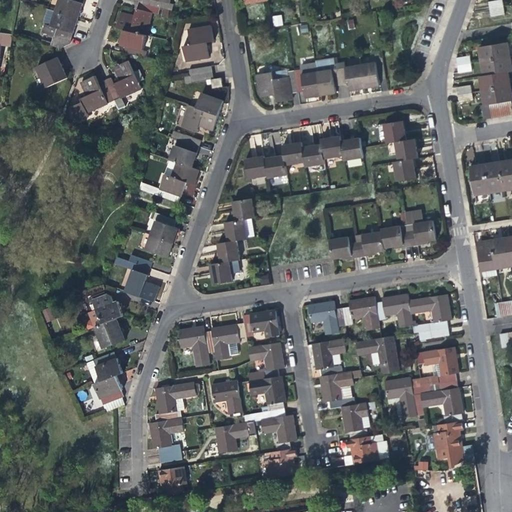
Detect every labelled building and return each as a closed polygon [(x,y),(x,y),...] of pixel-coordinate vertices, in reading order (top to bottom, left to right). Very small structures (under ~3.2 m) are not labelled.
[(73,0),(58,0),(55,10),(79,18),(81,12),(84,3),(73,0)] [(139,0),(139,2),(160,7),(172,10),(173,4),(171,3),(171,0),(139,0)] [(502,0),(489,2),(490,9),(504,7),(503,0),(502,0)] [(117,27),(124,29),(147,35),(153,13),(159,14),(160,7),(139,2),(137,10),(135,16),(121,12),(117,27)] [(505,14),(504,7),(490,9),(491,16),(505,14)] [(77,26),(79,18),(55,10),(48,8),(43,22),(47,23),(44,32),(56,36),(53,45),(61,48),(71,43),(77,26)] [(272,17),(274,27),(283,25),(281,14),(272,17)] [(187,62),(210,59),(208,47),(207,42),(214,41),(212,25),(189,29),(191,45),(184,46),(187,62)] [(143,51),(147,35),(124,29),(121,37),(120,45),(143,51)] [(0,31),(0,44),(2,45),(12,46),(12,45),(13,39),(14,33),(0,31)] [(480,52),(482,61),(511,56),(508,42),(480,46),(480,52)] [(457,58),(458,65),(471,63),(470,55),(457,58)] [(483,68),(484,75),(509,71),(511,70),(511,63),(511,56),(482,61),(483,68)] [(36,66),(45,87),(68,77),(63,66),(59,57),(36,66)] [(377,62),(361,65),(365,88),(380,86),(379,80),(383,79),(386,79),(382,57),(376,58),(377,62)] [(111,78),(105,80),(113,101),(120,98),(141,89),(129,60),(114,67),(115,70),(120,80),(114,83),(111,78)] [(350,91),(365,88),(361,65),(346,67),(345,62),(338,64),(341,86),(346,85),(349,85),(350,91)] [(472,70),(471,63),(458,65),(459,72),(472,70)] [(338,87),(341,86),(338,64),(332,65),(333,69),(317,72),(321,95),(337,93),(336,87),(338,87)] [(190,69),(191,75),(213,72),(211,66),(190,69)] [(306,98),(321,95),(317,72),(302,74),(301,69),(295,70),(299,93),(305,92),(306,98)] [(295,94),(299,93),(295,70),(288,71),(289,76),(274,79),(272,72),(257,74),(260,98),(276,95),(278,103),(294,100),(292,94),(295,94)] [(481,82),(483,90),(511,85),(509,71),(484,75),(480,76),(481,82)] [(192,82),(211,79),(214,79),(213,72),(191,75),(192,82)] [(109,103),(113,101),(105,80),(99,83),(95,75),(81,82),(86,96),(84,97),(81,98),(82,101),(73,106),(79,120),(89,115),(88,113),(109,104),(109,103)] [(221,77),(214,79),(211,79),(213,88),(223,87),(221,77)] [(457,87),(459,94),(472,92),(471,85),(457,87)] [(483,97),(485,105),(490,104),(498,103),(505,102),(511,101),(511,100),(511,89),(511,85),(483,90),(483,97)] [(202,92),(196,107),(218,115),(221,108),(224,100),(202,92)] [(473,99),(472,92),(459,94),(460,102),(473,99)] [(498,103),(500,116),(507,115),(505,102),(498,103)] [(490,104),(492,117),(500,116),(498,103),(490,104)] [(213,130),(218,115),(196,107),(189,104),(181,127),(197,132),(199,126),(207,129),(213,130)] [(484,119),(492,117),(490,104),(485,105),(482,105),(484,118),(484,119)] [(387,144),(395,143),(407,141),(405,130),(404,121),(384,124),(387,144)] [(172,137),(178,139),(199,147),(202,140),(174,130),(172,137)] [(325,159),(344,156),(341,140),(340,135),(334,136),(321,139),(322,143),(325,159)] [(351,139),(341,140),(344,156),(344,161),(364,158),(363,148),(361,137),(351,139)] [(197,153),(199,147),(178,139),(176,145),(175,145),(169,160),(177,162),(193,168),(196,160),(198,154),(197,153)] [(395,143),(398,162),(414,159),(418,158),(417,150),(415,140),(407,141),(395,143)] [(286,166),(305,163),(302,147),(301,142),(291,144),(282,145),(284,154),(286,166)] [(325,164),(325,159),(322,143),(311,145),(302,147),(305,163),(305,167),(325,164)] [(287,176),(286,166),(284,154),(274,156),(265,158),(268,176),(268,179),(287,176)] [(248,179),(268,176),(265,158),(265,155),(256,157),(245,159),(248,179)] [(415,168),(414,159),(398,162),(394,162),(396,181),(417,178),(415,168)] [(504,191),(511,189),(511,159),(506,161),(499,162),(504,191)] [(200,170),(193,168),(177,162),(172,176),(165,173),(157,195),(179,203),(183,192),(187,182),(194,184),(200,170)] [(489,193),(504,191),(499,162),(492,163),(485,164),(489,193)] [(475,195),(489,193),(485,164),(477,165),(471,166),(475,195)] [(234,212),(235,221),(245,220),(256,218),(253,199),(232,203),(234,212)] [(415,224),(408,225),(411,247),(417,246),(417,243),(424,242),(436,240),(433,221),(424,223),(422,210),(413,212),(415,224)] [(156,220),(151,234),(174,243),(177,234),(180,228),(175,227),(177,220),(156,212),(154,219),(156,220)] [(415,224),(413,212),(406,213),(408,225),(415,224)] [(227,233),(228,243),(238,241),(248,240),(245,220),(235,221),(225,223),(227,233)] [(381,229),(382,231),(384,249),(398,246),(404,245),(404,248),(411,247),(408,225),(381,229)] [(385,252),(384,249),(382,231),(362,234),(363,241),(357,242),(359,257),(366,256),(365,255),(376,253),(385,252)] [(170,253),(174,243),(151,234),(145,249),(169,257),(170,253)] [(352,259),(359,257),(357,242),(350,243),(349,236),(329,240),(333,260),(349,257),(352,257),(352,259)] [(497,269),(511,267),(506,238),(498,239),(492,240),(497,269)] [(478,243),(482,271),(484,271),(485,278),(498,276),(497,269),(492,240),(485,241),(478,243)] [(220,255),(221,263),(230,262),(239,260),(241,260),(238,241),(228,243),(218,244),(220,255)] [(132,255),(130,261),(151,268),(153,262),(132,255)] [(239,260),(230,262),(221,263),(211,265),(213,275),(214,283),(232,280),(231,272),(240,271),(239,260)] [(148,278),(151,268),(130,261),(127,268),(132,270),(125,291),(155,301),(160,286),(146,281),(148,278)] [(96,309),(102,324),(117,318),(124,316),(118,301),(114,302),(113,300),(111,294),(106,293),(92,298),(94,303),(90,305),(93,310),(96,309)] [(383,301),(376,302),(379,321),(386,320),(385,315),(397,313),(400,327),(414,324),(412,314),(410,300),(409,294),(392,297),(383,298),(383,301)] [(415,332),(419,332),(431,330),(449,327),(448,320),(452,319),(451,308),(448,294),(417,299),(410,300),(412,314),(433,311),(434,323),(414,327),(415,332)] [(380,328),(379,321),(376,302),(375,297),(362,299),(349,301),(350,306),(343,308),(346,326),(353,325),(352,319),(364,317),(366,330),(380,328)] [(339,327),(346,326),(343,308),(336,309),(335,301),(327,303),(309,306),(311,322),(323,320),(326,334),(340,332),(339,327)] [(508,315),(505,302),(502,302),(497,303),(500,317),(508,315)] [(42,310),(46,321),(53,319),(49,307),(42,310)] [(252,322),(245,323),(247,337),(254,336),(253,332),(265,330),(266,336),(279,334),(275,310),(257,313),(251,314),(252,322)] [(121,327),(117,318),(102,324),(94,327),(102,348),(126,340),(121,327)] [(211,329),(211,331),(215,352),(216,360),(230,357),(228,344),(240,342),(239,338),(247,337),(245,323),(221,327),(211,329)] [(208,353),(215,352),(211,331),(205,332),(204,326),(194,328),(179,331),(181,348),(193,346),(196,366),(210,364),(208,353)] [(450,334),(449,327),(431,330),(419,332),(420,339),(432,337),(450,334)] [(510,347),(508,333),(500,334),(503,348),(510,347)] [(381,363),(383,371),(399,368),(397,351),(396,348),(394,336),(382,338),(361,341),(357,342),(359,356),(372,353),(379,352),(381,363)] [(324,369),(325,376),(342,373),(341,366),(334,367),(333,355),(346,353),(344,339),(313,344),(315,360),(317,370),(324,369)] [(250,374),(251,380),(279,376),(278,369),(284,368),(283,360),(280,342),(249,347),(251,361),(265,359),(267,371),(250,374)] [(442,376),(421,379),(422,386),(457,380),(456,374),(459,373),(457,359),(455,347),(425,352),(425,355),(426,358),(427,362),(427,365),(440,363),(442,376)] [(374,364),(381,363),(379,352),(372,353),(374,364)] [(88,369),(94,384),(102,381),(117,375),(124,373),(120,363),(117,357),(116,358),(114,353),(93,360),(96,367),(88,369)] [(331,408),(342,407),(355,404),(354,397),(342,399),(341,387),(353,385),(352,379),(351,372),(342,373),(325,376),(321,377),(323,391),(325,402),(330,401),(331,408)] [(120,384),(117,375),(102,381),(94,384),(103,405),(124,396),(122,391),(123,391),(120,384)] [(281,375),(279,376),(251,380),(253,395),(266,393),(269,411),(284,408),(283,402),(285,402),(283,389),(281,375)] [(416,408),(424,407),(421,394),(458,388),(457,380),(422,386),(413,387),(412,380),(411,377),(404,379),(401,379),(385,382),(388,399),(400,397),(403,417),(417,415),(416,408)] [(421,379),(412,380),(413,387),(422,386),(421,379)] [(243,411),(238,382),(238,381),(219,384),(212,385),(215,402),(226,400),(228,414),(243,411)] [(156,414),(156,422),(182,418),(180,410),(178,411),(176,399),(196,396),(194,382),(156,388),(158,405),(159,414),(156,414)] [(437,419),(438,425),(462,421),(461,414),(463,414),(461,403),(459,388),(458,388),(421,394),(424,407),(444,404),(446,416),(444,416),(444,418),(437,419)] [(366,403),(355,404),(342,407),(344,420),(346,432),(349,432),(351,439),(368,436),(367,429),(364,430),(362,418),(369,417),(366,403)] [(286,416),(284,408),(269,411),(243,415),(245,422),(247,422),(255,421),(262,420),(286,416)] [(275,444),(277,451),(291,449),(290,442),(297,440),(295,430),(293,414),(286,416),(262,420),(264,434),(277,432),(280,443),(275,444)] [(159,448),(160,455),(182,451),(180,444),(172,446),(170,434),(184,432),(182,418),(156,422),(150,423),(152,441),(154,448),(159,448)] [(464,430),(462,421),(438,425),(439,433),(434,434),(437,451),(462,447),(461,435),(460,430),(464,430)] [(249,436),(247,422),(245,422),(216,427),(219,443),(220,453),(238,450),(236,439),(249,436)] [(371,436),(368,436),(351,439),(347,440),(349,448),(352,448),(353,454),(354,464),(380,460),(377,443),(372,443),(371,436)] [(471,446),(437,451),(438,460),(450,458),(452,468),(473,457),(471,446)] [(296,448),(291,449),(277,451),(272,452),(272,460),(268,461),(271,478),(296,473),(294,463),(293,457),(297,456),(296,448)] [(183,459),(182,451),(160,455),(161,463),(183,459)] [(428,462),(414,463),(414,471),(428,470),(428,462)] [(184,466),(159,471),(160,480),(162,488),(158,488),(159,495),(183,492),(182,484),(187,484),(184,466)]
